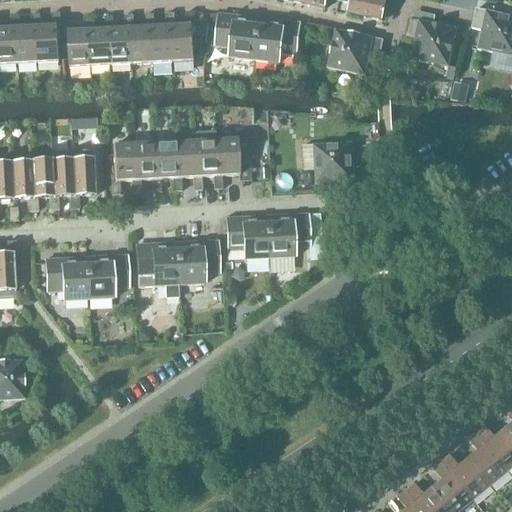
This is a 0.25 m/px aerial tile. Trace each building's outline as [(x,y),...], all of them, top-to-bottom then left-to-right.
[(327,0),(328,0),(339,2),(338,0),(291,0),(291,2),(325,10),(327,0)] [(338,0),(339,2),(349,5),(347,15),(382,23),(387,2),(390,2),(390,0),(338,0)] [(477,51),(511,58),(511,18),(476,10),(472,30),(482,32),(477,51)] [(53,28),(41,28),(37,28),(39,65),(59,64),(58,28),(61,28),(61,14),(52,15),(53,28)] [(187,27),(175,27),(171,28),(173,64),(194,63),(192,27),(196,27),(195,14),(186,14),(187,27)] [(32,29),(20,29),(16,29),(18,66),(39,65),(37,28),(41,28),(40,15),(32,16),(32,29)] [(167,28),(155,28),(151,29),(153,65),(173,64),(171,28),(175,27),(174,15),(166,15),(167,28)] [(12,30),(0,30),(0,66),(18,66),(16,29),(20,29),(20,16),(11,17),(12,30)] [(146,29),(134,30),(130,30),(132,66),(153,65),(151,29),(155,28),(154,16),(145,16),(146,29)] [(230,60),(255,63),(259,21),(219,16),(215,48),(231,50),(230,60)] [(126,30),(114,31),(110,31),(112,68),(132,66),(130,30),(134,30),(134,17),(125,17),(126,30)] [(106,31),(94,32),(90,32),(92,69),(112,68),(110,31),(114,31),(113,18),(105,18),(106,31)] [(90,32),(94,32),(93,19),(84,19),(85,32),(68,33),(70,70),(92,69),(90,32)] [(410,61),(429,65),(449,69),(457,30),(409,20),(405,39),(414,41),(410,61)] [(259,21),(255,63),(280,65),(281,55),(296,57),(300,25),(259,21)] [(335,31),(328,65),(327,70),(365,78),(370,59),(379,61),(383,42),(335,31)] [(455,92),(472,96),(475,80),(458,76),(455,92)] [(289,118),(289,131),(309,132),(309,119),(289,118)] [(71,119),(71,129),(99,128),(99,119),(71,119)] [(236,141),(215,142),(217,178),(213,179),(214,191),(222,191),(221,178),(238,177),(238,165),(250,165),(249,141),(237,141),(236,141)] [(215,142),(195,143),(197,179),(193,180),(193,192),(202,192),(201,179),(213,179),(217,178),(215,142)] [(195,143),(174,144),(176,180),(172,181),(173,194),(181,193),(181,180),(193,180),(197,179),(195,143)] [(174,144),(154,145),(156,181),(152,182),(152,195),(161,194),(160,181),(172,181),(176,180),(174,144)] [(154,145),(134,146),(136,183),(132,183),(132,196),(141,195),(140,182),(152,182),(156,181),(154,145)] [(304,172),(314,172),(315,186),(335,185),(335,195),(355,194),(352,145),(303,147),(304,172)] [(136,183),(134,146),(113,147),(114,183),(111,183),(112,197),(120,196),(120,183),(132,183),(136,183)] [(93,152),(72,153),(74,198),(70,199),(70,211),(79,211),(78,198),(95,197),(93,152)] [(51,154),(51,163),(53,199),(49,200),(50,212),(58,212),(58,199),(70,199),(74,198),(72,153),(51,154)] [(33,201),(29,201),(29,214),(38,213),(37,200),(49,200),(53,199),(51,163),(31,164),(33,201)] [(12,202),(29,201),(33,201),(31,164),(10,165),(12,202)] [(0,202),(12,202),(10,165),(0,165),(0,202)] [(18,222),(17,209),(9,209),(9,223),(18,222)] [(307,217),(266,219),(268,261),(294,260),(293,249),(309,249),(307,217)] [(268,261),(266,219),(226,221),(227,253),(243,252),(243,262),(268,261)] [(7,256),(0,256),(0,301),(15,301),(13,257),(16,257),(15,243),(7,243),(7,256)] [(217,243),(177,245),(179,288),(204,286),(203,276),(219,275),(217,243)] [(179,288),(177,245),(136,247),(138,290),(165,288),(165,300),(179,300),(179,288)] [(127,258),(86,260),(88,302),(113,301),(113,291),(128,290),(127,258)] [(88,302),(86,260),(45,262),(47,294),(62,293),(63,304),(88,302)] [(0,363),(0,402),(24,402),(22,362),(0,363)] [(485,428),(477,434),(508,473),(511,469),(511,441),(504,432),(495,440),(485,428)] [(478,453),(469,461),(490,487),(508,473),(477,434),(468,441),(478,453)] [(449,456),(441,463),(473,502),(490,487),(469,461),(459,469),(449,456)] [(443,482),(433,490),(451,511),(460,511),(473,502),(441,463),(433,470),(443,482)] [(414,485),(406,493),(421,511),(451,511),(433,490),(424,497),(414,485)] [(407,511),(406,511),(421,511),(406,493),(398,499),(407,511)]
